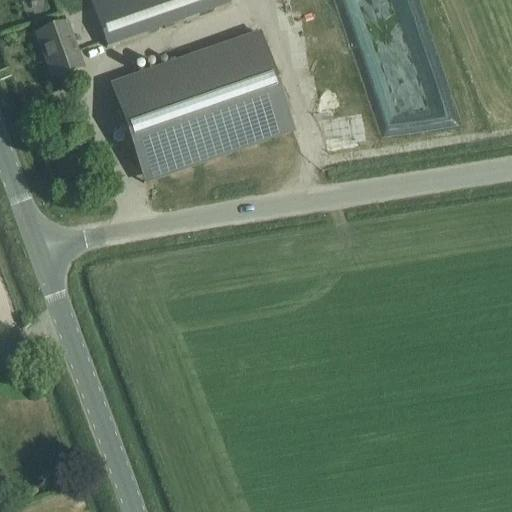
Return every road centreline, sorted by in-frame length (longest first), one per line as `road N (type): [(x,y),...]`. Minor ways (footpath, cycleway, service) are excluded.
road 1 (unclassified): [(38,244),(511,175)]
road 2 (unclassified): [(136,511),(38,244)]
